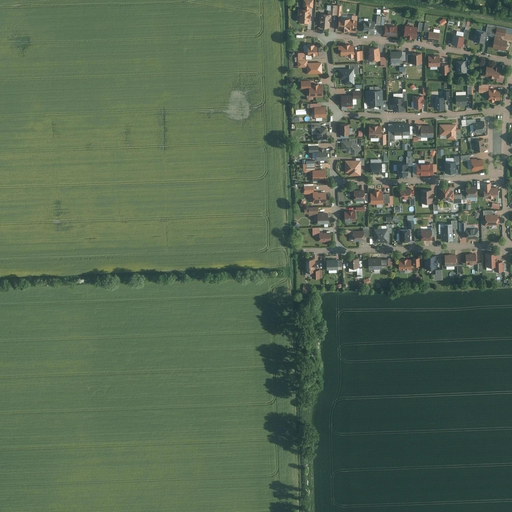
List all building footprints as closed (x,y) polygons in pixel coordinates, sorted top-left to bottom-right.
[(299,7),(299,21),(308,21),(308,8),(312,8),(312,0),(303,0),(304,7),(299,7)] [(340,5),(328,5),(328,14),(331,14),(340,15),(340,5)] [(331,14),(328,14),(321,14),(320,27),(330,28),(331,14)] [(377,15),(376,23),(383,24),(384,16),(377,15)] [(355,31),(356,17),(351,16),(351,18),(339,17),(338,29),(355,31)] [(373,33),(374,22),(363,21),(362,32),(373,33)] [(386,26),(385,34),(396,35),(397,25),(389,24),(389,27),(386,26)] [(405,25),(404,36),(415,38),(416,26),(405,25)] [(507,30),(497,28),(496,35),(505,37),(507,30)] [(488,33),(477,30),(474,41),(485,44),(488,33)] [(440,34),(429,32),(428,41),(438,43),(440,34)] [(465,36),(456,35),(454,45),(463,47),(465,36)] [(502,37),(496,36),(494,48),(506,51),(508,41),(502,40),(502,37)] [(307,53),(318,53),(317,46),(314,46),(314,43),(307,44),(307,53)] [(353,45),(339,45),(339,55),(354,55),(354,59),(362,59),(361,50),(353,50),(353,45)] [(379,47),(369,48),(369,60),(380,59),(381,66),(385,66),(385,56),(379,56),(379,47)] [(390,51),(391,61),(402,61),(402,51),(390,51)] [(422,63),(421,53),(407,54),(407,64),(422,63)] [(429,56),(429,66),(439,65),(439,56),(429,56)] [(307,59),(298,60),(298,67),(307,66),(307,73),(322,73),(322,62),(307,63),(307,59)] [(456,61),(456,71),(466,71),(466,77),(470,77),(470,68),(466,68),(466,61),(456,61)] [(349,69),(340,69),(340,78),(345,78),(346,83),(354,83),(353,72),(358,72),(358,64),(349,65),(349,69)] [(499,67),(486,65),(485,77),(497,78),(497,80),(502,81),(503,72),(498,71),(499,67)] [(310,81),(301,81),(302,89),(309,88),(310,96),(322,95),(322,85),(310,85),(310,81)] [(341,95),(342,104),(352,103),(352,98),(361,97),(361,90),(353,91),(353,94),(341,95)] [(435,96),(435,108),(444,107),(444,98),(448,98),(448,90),(443,90),(443,96),(435,96)] [(500,90),(489,90),(489,100),(500,100),(500,90)] [(381,91),(368,91),(368,103),(381,103),(381,109),(386,109),(386,100),(381,100),(381,91)] [(393,96),(393,109),(404,109),(404,100),(406,100),(406,91),(402,91),(402,95),(393,96)] [(456,93),(456,104),(467,104),(466,92),(456,93)] [(413,95),(413,107),(421,107),(421,95),(413,95)] [(314,107),(314,116),(325,116),(325,107),(314,107)] [(473,124),(474,131),(484,130),(484,122),(475,123),(474,119),(465,120),(466,124),(473,124)] [(348,124),(339,124),(340,137),(349,137),(348,124)] [(420,137),(433,137),(432,125),(417,125),(417,132),(420,132),(420,137)] [(455,125),(440,125),(440,134),(447,134),(447,138),(459,138),(459,129),(455,129),(455,125)] [(380,126),(369,126),(370,137),(381,137),(381,143),(386,143),(386,133),(380,133),(380,126)] [(317,127),(317,139),(327,139),(326,127),(317,127)] [(485,149),(483,138),(473,139),(475,150),(485,149)] [(342,141),(342,150),(349,150),(355,156),(361,149),(352,141),(342,141)] [(316,159),(327,158),(326,150),(316,151),(316,159)] [(445,160),(445,172),(455,172),(455,164),(459,164),(459,156),(455,156),(455,160),(445,160)] [(406,157),(406,162),(396,162),(396,175),(407,175),(407,164),(411,164),(411,157),(406,157)] [(483,169),(482,158),(471,160),(473,170),(483,169)] [(314,169),(314,159),(303,160),(303,169),(314,169)] [(360,160),(345,160),(345,171),(348,175),(360,175),(360,160)] [(370,162),(370,172),(385,171),(385,162),(370,162)] [(312,170),(313,180),(326,179),(325,170),(312,170)] [(484,183),(484,198),(498,197),(497,187),(491,187),(490,183),(484,183)] [(440,187),(440,200),(453,200),(453,203),(461,203),(461,194),(453,194),(453,191),(450,191),(450,187),(440,187)] [(465,187),(465,197),(477,196),(476,187),(465,187)] [(411,189),(400,189),(400,198),(410,198),(410,205),(414,205),(414,196),(411,196),(411,189)] [(421,190),(421,203),(432,202),(432,189),(421,190)] [(364,190),(353,191),(354,202),(368,202),(368,193),(364,193),(364,190)] [(382,192),(370,193),(371,204),(376,204),(376,207),(383,206),(383,204),(387,203),(387,206),(393,206),(392,196),(389,196),(389,194),(382,194),(382,192)] [(326,193),(313,193),(314,202),(326,201),(326,193)] [(318,216),(318,224),(328,223),(328,213),(318,213),(318,208),(304,208),(305,213),(309,213),(309,216),(318,216)] [(345,212),(345,221),(356,221),(355,211),(345,212)] [(485,215),(485,226),(498,225),(498,215),(492,215),(492,211),(483,211),(483,215),(485,215)] [(441,226),(441,240),(453,240),(452,228),(455,228),(455,220),(451,220),(451,223),(445,223),(445,225),(441,226)] [(386,229),(374,229),(374,242),(388,241),(388,233),(391,233),(391,224),(386,224),(386,229)] [(353,232),(353,241),(364,241),(364,237),(368,237),(368,227),(363,227),(363,231),(353,232)] [(421,231),(421,241),(432,241),(432,237),(437,237),(436,227),(431,228),(431,231),(421,231)] [(320,235),(320,243),(331,243),(330,232),(319,233),(319,228),(312,228),(313,235),(320,235)] [(478,228),(465,228),(466,239),(478,238),(478,228)] [(399,230),(399,241),(410,241),(410,229),(399,230)] [(497,253),(485,253),(485,266),(497,266),(497,271),(503,270),(503,262),(497,262),(497,253)] [(476,254),(465,254),(466,264),(476,264),(476,254)] [(456,255),(445,255),(445,266),(456,266),(456,255)] [(436,256),(425,256),(425,268),(436,268),(436,256)] [(359,258),(348,258),(349,270),(357,270),(357,277),(362,277),(362,268),(359,268),(359,258)] [(380,258),(368,258),(368,269),(381,269),(381,265),(388,265),(388,259),(380,259),(380,258)] [(314,259),(305,260),(305,272),(312,272),(313,279),(322,278),(322,269),(315,270),(314,259)] [(337,259),(326,260),(327,270),(342,269),(341,260),(337,260),(337,259)] [(411,259),(399,260),(399,270),(412,270),(411,259)] [(442,269),(435,269),(436,274),(434,274),(434,280),(443,280),(442,269)]
